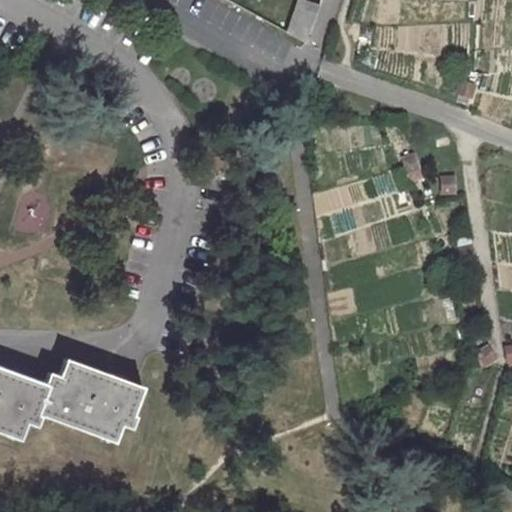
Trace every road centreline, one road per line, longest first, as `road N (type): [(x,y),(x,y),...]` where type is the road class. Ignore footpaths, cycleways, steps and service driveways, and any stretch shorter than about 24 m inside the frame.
road 1 (residential): [(0,1),(103,50),(158,100),(184,166),(151,311),(123,346),(0,342)]
road 2 (residential): [(153,0),(271,67),(317,67)]
